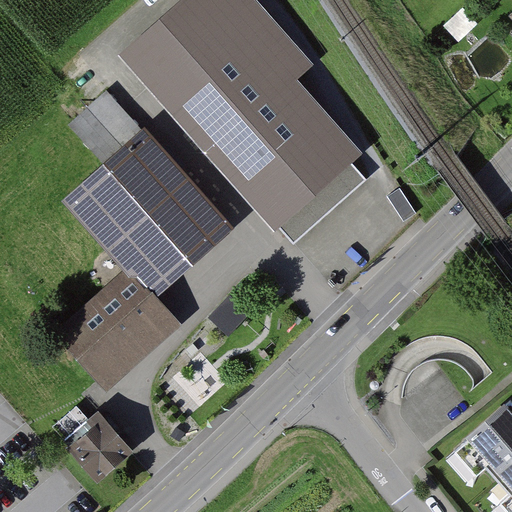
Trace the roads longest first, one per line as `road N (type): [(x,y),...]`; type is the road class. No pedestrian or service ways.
road 1 (secondary): [(511,166),(303,373)]
road 2 (secondary): [(303,373),(157,511)]
road 3 (residential): [(412,511),(303,373)]
